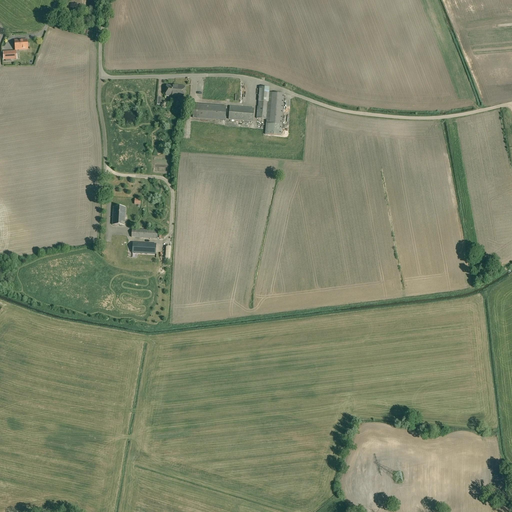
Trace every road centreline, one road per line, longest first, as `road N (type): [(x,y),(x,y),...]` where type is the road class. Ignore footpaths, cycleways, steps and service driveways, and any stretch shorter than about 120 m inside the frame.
road 1 (unclassified): [(287,92),(222,75),(99,78),(108,0)]
road 2 (track): [(511,103),(419,118),(343,111),(287,92)]
